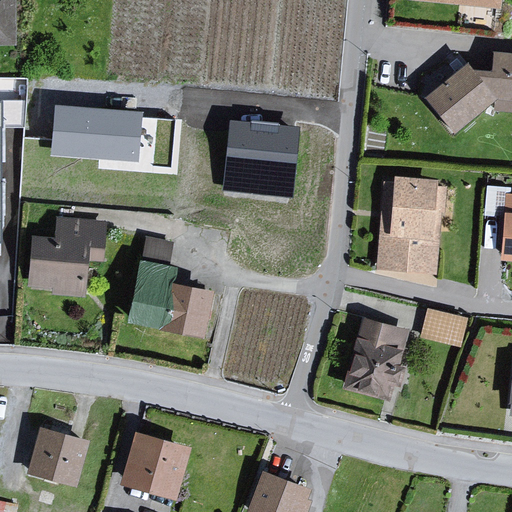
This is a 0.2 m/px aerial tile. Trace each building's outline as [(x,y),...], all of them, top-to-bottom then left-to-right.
[(6,0),(0,0),(0,44),(8,44),(6,0)] [(496,12),(496,0),(405,0),(405,4),(496,12)] [(463,61),(421,99),(452,135),(492,99),(491,114),(511,116),(511,53),(489,51),(487,72),(469,69),(463,61)] [(140,115),(58,108),(54,152),(136,158),(140,115)] [(297,132),(235,125),(228,186),(290,193),(297,132)] [(389,183),(379,182),(374,276),(440,280),(446,188),(432,187),(433,180),(390,175),(389,183)] [(511,193),(505,192),(498,260),(511,261),(511,193)] [(59,241),(35,239),(32,283),(57,284),(56,290),(83,292),(86,257),(104,258),(106,224),(61,221),(59,241)] [(165,258),(168,236),(147,234),(145,256),(165,258)] [(173,268),(144,262),(132,317),(202,332),(210,294),(170,286),(173,268)] [(468,318),(426,309),(418,337),(460,349),(468,318)] [(407,330),(359,318),(340,373),(343,376),(340,388),(384,402),(388,386),(392,388),(397,371),(394,370),(407,330)] [(87,441),(36,428),(26,473),(75,487),(87,441)] [(188,447),(130,432),(116,486),(174,503),(188,447)] [(299,511),(307,489),(257,469),(243,511),(299,511)] [(0,495),(0,511),(14,511),(18,499),(0,495)]
